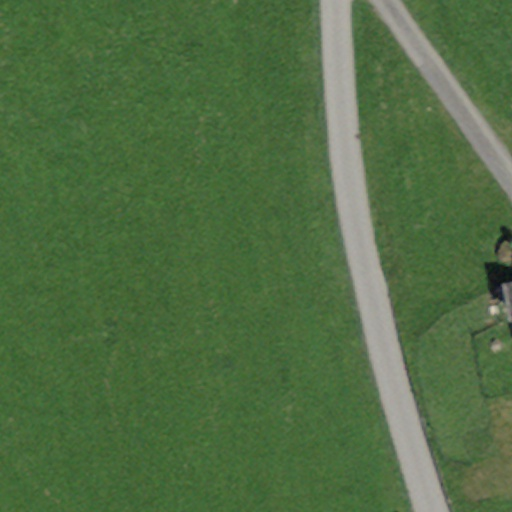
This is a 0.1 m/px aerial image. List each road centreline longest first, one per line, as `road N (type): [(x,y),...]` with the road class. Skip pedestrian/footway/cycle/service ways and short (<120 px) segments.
road 1 (unclassified): [(432,511),(352,208),(339,136),(338,0)]
road 2 (track): [(511,181),(384,0)]
